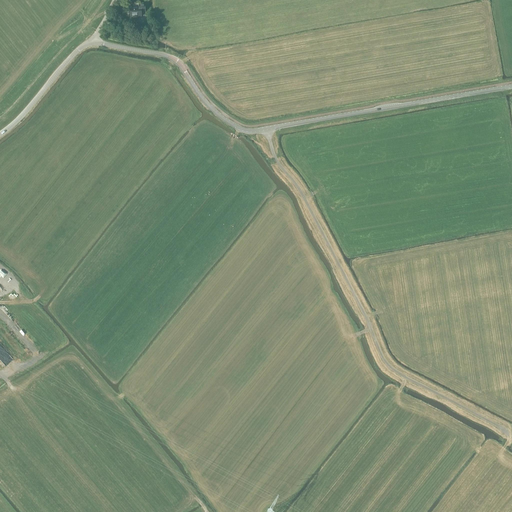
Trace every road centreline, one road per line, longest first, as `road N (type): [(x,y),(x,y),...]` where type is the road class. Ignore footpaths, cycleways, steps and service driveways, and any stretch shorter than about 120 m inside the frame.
road 1 (unclassified): [(266,129),(511,86)]
road 2 (unclassified): [(266,129),(231,124),(170,57),(91,43)]
road 3 (unclassified): [(0,133),(91,43)]
